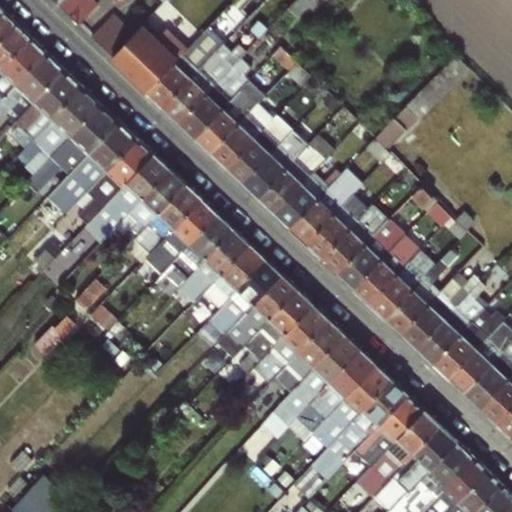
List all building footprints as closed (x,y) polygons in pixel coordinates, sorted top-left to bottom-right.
[(67,16),(81,0),(61,0),(56,6),(67,16)] [(96,5),(91,0),(81,0),(67,16),(77,26),(96,5)] [(296,0),(287,10),(302,24),(325,0),(296,0)] [(287,10),(256,43),(266,52),(271,57),(278,49),(281,47),(302,24),(287,10)] [(0,41),(16,25),(1,11),(0,12),(0,41)] [(109,18),(91,38),(100,47),(119,27),(109,18)] [(0,41),(0,71),(30,39),(16,25),(0,41)] [(130,37),(119,27),(100,47),(111,58),(130,37)] [(141,28),(112,59),(114,61),(130,75),(146,91),(172,65),(176,61),(141,28)] [(30,39),(0,71),(0,100),(2,98),(45,53),(30,39)] [(233,50),(225,42),(162,107),(179,123),(234,66),(249,50),(240,43),(233,50)] [(243,75),(266,52),(256,43),(249,50),(234,66),(239,71),(243,75)] [(294,64),(278,49),(271,57),(286,71),(294,64)] [(24,94),(33,102),(63,70),(45,53),(2,98),(0,100),(0,119),(5,114),(24,94)] [(234,66),(179,123),(194,137),(232,97),(223,88),(239,71),(234,66)] [(63,70),(33,102),(13,122),(32,140),(81,87),(63,70)] [(243,75),(239,71),(223,88),(232,97),(249,80),(243,75)] [(210,152),(255,104),(264,95),(249,80),(232,97),(194,137),(210,152)] [(62,129),(70,137),(100,105),(81,87),(32,140),(24,148),(12,160),(18,165),(22,161),(26,165),(42,148),(43,150),(62,129)] [(343,108),(328,93),(316,106),(331,120),(343,108)] [(24,94),(5,114),(13,122),(33,102),(24,94)] [(421,114),(409,102),(375,138),(387,150),(421,114)] [(227,167),(264,128),(254,117),(261,110),(255,104),(210,152),(227,167)] [(89,155),(119,123),(100,105),(70,137),(50,157),(25,183),(34,192),(60,165),(61,167),(80,147),(89,155)] [(272,120),(261,110),(254,117),(264,128),(272,120)] [(243,183),(281,143),(271,133),(278,126),(272,120),(264,128),(227,167),(243,183)] [(13,122),(6,130),(24,148),(32,140),(13,122)] [(136,140),(119,123),(89,155),(69,175),(50,195),(59,203),(71,190),(77,183),(79,184),(98,164),(106,171),(136,140)] [(288,135),(278,126),(271,133),(281,143),(288,135)] [(62,129),(43,150),(50,157),(70,137),(62,129)] [(288,135),(281,143),(243,183),(258,198),(295,158),(286,148),(293,140),(288,135)] [(364,149),(380,164),(389,154),(374,139),(364,149)] [(153,155),(136,140),(106,171),(83,195),(89,202),(95,196),(97,197),(114,179),(122,187),(153,155)] [(303,150),(293,140),(286,148),(295,158),(303,150)] [(273,212),(311,172),(301,163),(314,150),(308,144),(303,150),(295,158),(258,198),(273,212)] [(69,175),(89,155),(80,147),(61,167),(69,175)] [(311,172),(324,159),(314,150),(301,163),(311,172)] [(380,164),(397,180),(406,171),(389,154),(380,164)] [(169,171),(153,155),(122,187),(107,204),(113,209),(98,224),(108,234),(122,220),(131,211),(169,171)] [(290,227),(327,188),(315,176),(328,163),(324,159),(311,172),(273,212),(290,227)] [(340,175),(328,163),(315,176),(327,188),(335,180),(340,175)] [(77,183),(71,190),(79,199),(83,195),(106,171),(98,164),(79,184),(77,183)] [(353,178),(344,170),(340,175),(335,180),(340,185),(351,195),(356,189),(349,182),(353,178)] [(184,185),(169,171),(131,211),(141,221),(132,229),(129,232),(128,231),(117,242),(124,248),(133,239),(146,225),(184,185)] [(397,180),(413,195),(421,187),(406,171),(397,180)] [(114,179),(97,197),(99,199),(105,205),(107,204),(122,187),(114,179)] [(306,243),(343,203),(333,193),(340,185),(335,180),(327,188),(290,227),(306,243)] [(184,185),(146,225),(151,231),(139,244),(148,253),(161,240),(199,199),(184,185)] [(351,195),(340,185),(333,193),(343,203),(351,195)] [(421,187),(413,195),(412,197),(427,212),(437,202),(421,187)] [(351,195),(343,203),(306,243),(322,259),(360,219),(350,209),(358,202),(351,195)] [(76,218),(85,227),(98,212),(92,207),(99,199),(97,197),(95,196),(89,202),(76,218)] [(98,212),(105,205),(99,199),(92,207),(98,212)] [(215,214),(199,199),(161,240),(171,250),(158,263),(164,268),(169,263),(176,255),(215,214)] [(367,211),(358,202),(350,209),(360,219),(367,211)] [(452,217),(437,202),(427,212),(442,227),(445,225),(452,217)] [(141,221),(131,211),(122,220),(132,229),(141,221)] [(338,273),(376,234),(366,224),(373,216),(367,211),(360,219),(322,259),(338,273)] [(192,271),(232,230),(215,214),(176,255),(186,265),(178,272),(185,278),(192,271)] [(366,224),(376,234),(383,226),(373,216),(366,224)] [(445,225),(460,239),(467,232),(452,217),(445,225)] [(133,239),(139,244),(151,231),(146,225),(133,239)] [(353,288),(391,248),(382,239),(389,232),(383,226),(376,234),(338,273),(353,288)] [(247,245),(232,230),(192,271),(202,280),(194,288),(192,286),(185,293),(187,295),(177,306),(182,312),(200,293),(208,285),(247,245)] [(391,248),(399,241),(389,232),(382,239),(391,248)] [(171,250),(161,240),(148,253),(158,263),(171,250)] [(369,303),(407,264),(398,255),(405,247),(399,241),(391,248),(353,288),(369,303)] [(263,260),(247,245),(208,285),(217,293),(209,302),(216,308),(225,299),(263,260)] [(414,256),(405,247),(398,255),(407,264),(414,256)] [(412,268),(423,278),(434,267),(418,252),(414,256),(419,261),(412,268)] [(41,254),(32,263),(41,272),(50,262),(41,254)] [(58,286),(74,270),(58,255),(50,262),(41,272),(57,288),(58,286)] [(169,263),(178,272),(186,265),(176,255),(169,263)] [(385,318),(423,278),(412,268),(419,261),(414,256),(407,264),(369,303),(385,318)] [(434,267),(423,278),(385,318),(401,333),(458,273),(442,258),(434,267)] [(279,275),(263,260),(225,299),(233,308),(225,317),(232,324),(279,275)] [(192,271),(185,278),(179,284),(177,286),(185,293),(192,286),(194,288),(202,280),(192,271)] [(463,278),(458,273),(401,333),(416,348),(480,278),(475,273),(464,285),(460,281),(463,278)] [(177,286),(179,284),(168,274),(156,287),(167,297),(177,286)] [(245,345),(296,291),(279,275),(232,324),(242,333),(236,340),(243,346),(245,345)] [(488,286),(480,278),(416,348),(432,363),(485,307),(476,298),(488,286)] [(217,293),(208,285),(200,293),(206,298),(209,302),(217,293)] [(239,364),(248,373),(311,305),(296,291),(245,345),(251,351),(239,364)] [(181,312),(187,318),(206,298),(200,293),(182,312),(181,312)] [(233,308),(225,299),(216,308),(225,317),(233,308)] [(311,305),(248,373),(256,380),(271,365),(277,358),(285,365),(328,321),(311,305)] [(449,379),(499,325),(501,322),(485,307),(432,363),(449,379)] [(75,323),(66,314),(54,326),(52,324),(33,344),(46,356),(75,323)] [(313,368),(343,336),(328,321),(285,365),(278,372),(287,380),(305,360),(313,368)] [(511,341),(511,337),(499,325),(449,379),(465,394),(509,346),(511,341)] [(302,394),(310,402),(359,350),(343,336),(313,368),(294,387),(277,404),(286,412),(302,394)] [(480,409),(511,373),(511,348),(509,346),(465,394),(480,409)] [(310,432),(374,365),(359,350),(310,402),(295,418),(310,432)] [(277,358),(271,365),(278,372),(285,365),(277,358)] [(305,360),(287,380),(294,387),(313,368),(305,360)] [(390,380),(374,365),(310,432),(319,440),(333,425),(352,405),(358,412),(390,380)] [(496,423),(511,405),(511,373),(480,409),(496,423)] [(200,392),(182,376),(173,386),(190,402),(200,392)] [(358,412),(340,431),(325,446),(343,462),(348,456),(407,396),(390,380),(358,412)] [(423,411),(407,396),(348,456),(353,462),(359,456),(363,460),(387,436),(393,442),(423,411)] [(352,405),(333,425),(340,431),(358,412),(352,405)] [(511,405),(496,423),(511,438),(511,437),(511,405)] [(411,455),(439,427),(423,411),(393,442),(383,452),(392,459),(372,479),(366,486),(374,494),(384,483),(411,455)] [(439,427),(411,455),(416,460),(398,480),(409,490),(455,442),(439,427)] [(359,456),(353,462),(357,465),(350,473),(357,479),(364,472),(383,452),(393,442),(387,436),(363,460),(359,456)] [(455,442),(409,490),(417,498),(412,503),(420,511),(425,505),(471,457),(455,442)] [(392,459),(383,452),(364,472),(372,479),(392,459)] [(416,460),(411,455),(384,483),(401,499),(409,490),(398,480),(416,460)] [(346,469),(353,462),(348,456),(343,462),(341,464),(346,469)] [(471,457),(425,505),(432,511),(447,511),(486,471),(471,457)] [(474,511),(500,485),(486,471),(447,511),(474,511)] [(10,508),(14,511),(52,511),(66,496),(41,474),(10,508)] [(502,511),(511,502),(511,495),(500,485),(474,511),(502,511)] [(401,499),(397,503),(406,511),(418,511),(420,511),(412,503),(417,498),(409,490),(401,499)] [(511,511),(511,502),(502,511),(511,511)]
